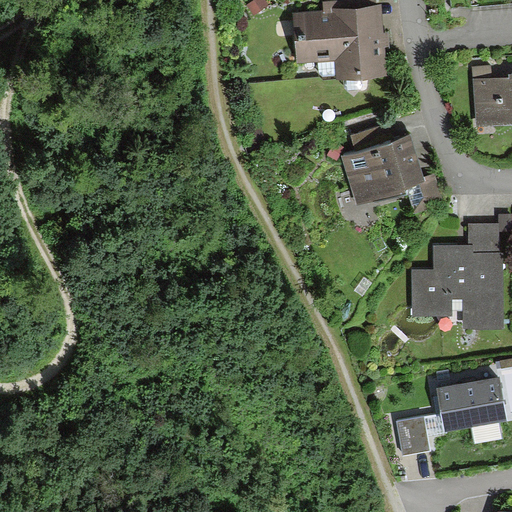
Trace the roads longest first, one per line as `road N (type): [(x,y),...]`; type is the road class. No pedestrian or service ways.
road 1 (track): [(399,511),(235,206),(217,0)]
road 2 (track): [(0,171),(23,231),(70,312),(67,340),(45,376),(0,390)]
road 3 (residential): [(414,0),(423,73),(449,154),(470,173),(511,182)]
